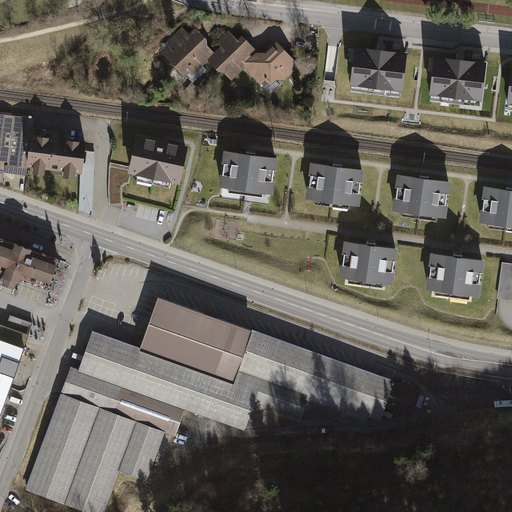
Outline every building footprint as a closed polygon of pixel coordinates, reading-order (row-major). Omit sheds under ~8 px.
[(209,61),(215,55),(206,46),(206,40),(189,22),(158,51),(192,85),(207,70),(203,66),(209,61)] [(245,68),(260,53),(243,36),(238,41),(228,30),(219,40),(220,49),(215,55),(209,61),(230,82),(245,68)] [(281,84),(299,66),(277,43),(266,54),(260,53),(245,68),(261,85),(266,81),(271,86),(277,80),(281,84)] [(407,50),(353,44),(349,83),(403,88),(407,50)] [(488,59),(434,54),(430,92),(484,98),(488,59)] [(33,119),(0,114),(0,161),(9,163),(9,166),(27,169),(31,136),(33,119)] [(31,136),(27,169),(82,175),(86,143),(31,136)] [(163,141),(136,136),(130,167),(128,175),(131,176),(180,186),(189,147),(163,141)] [(264,194),(274,196),(275,183),(273,182),(275,172),(277,172),(279,159),(256,156),(256,153),(251,152),(246,152),(246,155),(224,152),(222,165),(224,165),(223,176),(221,176),(219,188),(228,189),(228,193),(263,198),(264,194)] [(108,188),(109,206),(115,205),(123,205),(122,191),(122,187),(125,184),(129,185),(131,176),(128,175),(130,167),(110,163),(109,169),(108,188)] [(351,206),(361,207),(362,195),(360,195),(361,183),(364,183),(366,170),(341,167),(342,164),(337,164),(333,163),(333,166),(311,163),(309,176),(312,177),(310,188),(308,187),(306,200),(316,201),(315,206),(331,208),(350,210),(351,206)] [(438,218),(448,219),(450,206),(447,206),(448,195),(451,196),(453,183),(429,180),(430,177),(425,176),(420,176),(420,179),(399,176),(397,189),(399,189),(398,200),(396,199),(394,212),(403,214),(403,217),(419,219),(438,222),(438,218)] [(511,188),(507,188),(507,190),(485,187),(484,200),(486,200),(484,211),(482,211),(480,223),(489,225),(489,228),(506,231),(511,231),(511,188)] [(23,248),(0,238),(0,271),(4,272),(2,278),(4,279),(2,286),(8,288),(23,248)] [(384,285),(394,286),(396,273),(394,273),(395,262),(397,262),(399,249),(375,246),(376,243),(372,243),(367,242),(367,245),(345,242),(343,255),(344,255),(343,266),(342,266),(340,279),(350,280),(349,284),(384,288),(384,285)] [(58,261),(23,248),(8,288),(13,290),(16,284),(19,285),(21,279),(48,289),(58,261)] [(472,296),(481,298),(483,285),(481,285),(482,274),(485,274),(486,261),(462,258),(463,255),(458,255),(453,254),(453,257),(432,254),(430,267),(432,267),(431,278),(429,278),(427,291),(437,292),(436,296),(471,300),(472,296)] [(511,264),(503,263),(498,299),(508,301),(511,301),(511,264)] [(93,332),(79,371),(187,409),(245,430),(254,406),(301,422),(307,406),(342,419),(365,427),(368,417),(381,421),(386,408),(409,416),(418,390),(161,298),(147,337),(142,349),(93,332)] [(0,369),(15,375),(34,324),(10,315),(5,327),(0,324),(0,369)] [(176,438),(187,409),(79,371),(70,368),(27,489),(91,511),(104,511),(119,472),(148,482),(165,434),(176,438)] [(0,453),(0,418),(15,375),(0,369),(0,454),(1,453),(0,453)]
